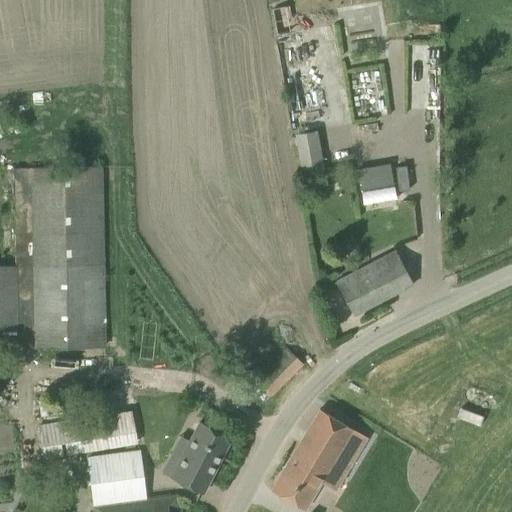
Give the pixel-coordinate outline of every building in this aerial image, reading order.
[(378,4),(341,6),(342,27),(379,25),(378,4)] [(323,169),(322,167),(316,129),(294,133),(301,173),(323,169)] [(388,164),(357,170),(360,191),(392,185),(388,164)] [(0,348),(105,346),(102,166),(13,168),(15,265),(0,264),(0,348)] [(353,314),(386,298),(412,284),(396,254),(353,276),(351,273),(336,281),(353,314)] [(244,383),(262,402),(304,364),(286,345),(244,383)] [(283,469),(271,490),(305,509),(319,485),(321,482),(333,489),(364,435),(336,419),(319,409),(306,431),(283,469)] [(82,418),(38,424),(43,457),(86,451),(137,442),(131,410),(82,418)] [(199,420),(170,477),(202,493),(231,437),(199,420)] [(180,511),(179,495),(178,494),(146,497),(140,449),(87,456),(94,511),(180,511)]
